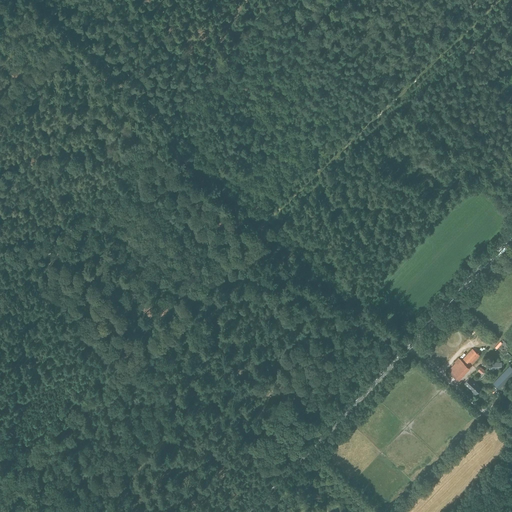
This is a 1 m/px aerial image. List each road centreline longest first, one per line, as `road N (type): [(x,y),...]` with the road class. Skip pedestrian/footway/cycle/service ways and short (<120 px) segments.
road 1 (track): [(27,459),(499,0)]
road 2 (track): [(24,0),(407,347)]
road 3 (track): [(0,310),(172,132),(281,0)]
road 4 (primary): [(250,511),(511,239)]
